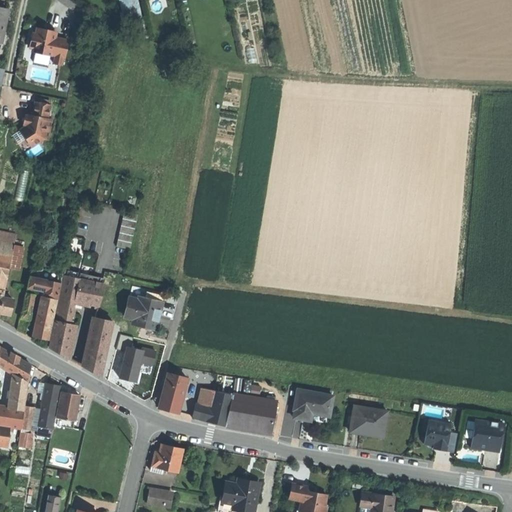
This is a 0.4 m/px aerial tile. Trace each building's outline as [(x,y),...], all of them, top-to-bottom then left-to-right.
[(121,0),(124,13),(140,9),(138,0),(121,0)] [(0,7),(0,40),(2,41),(8,9),(0,7)] [(47,30),(38,28),(37,34),(31,38),(29,48),(34,49),(33,53),(51,57),(51,54),(55,55),(54,64),(61,66),(63,58),(64,58),(68,42),(55,38),(56,32),(47,30)] [(49,106),(34,103),(32,116),(27,115),(27,117),(25,125),(25,126),(20,131),(30,147),(42,139),(47,140),(51,120),(46,120),(49,106)] [(122,217),(118,245),(134,247),(138,219),(122,217)] [(15,244),(0,240),(0,253),(13,256),(15,244)] [(24,246),(15,244),(13,256),(12,260),(21,262),(24,246)] [(13,256),(0,253),(0,278),(8,280),(12,260),(13,256)] [(65,273),(35,266),(33,277),(62,283),(65,273)] [(81,279),(66,276),(61,298),(68,299),(77,301),(81,279)] [(62,283),(33,277),(29,292),(34,293),(43,295),(57,298),(59,298),(62,283)] [(0,278),(0,287),(5,288),(7,289),(8,280),(0,278)] [(103,284),(81,279),(77,301),(88,303),(99,306),(103,284)] [(29,292),(23,320),(28,321),(34,293),(29,292)] [(15,296),(4,294),(0,311),(11,313),(15,296)] [(163,297),(146,294),(145,298),(162,302),(163,297)] [(57,298),(43,295),(41,306),(55,309),(57,298)] [(138,298),(128,296),(125,316),(134,318),(138,298)] [(145,298),(138,297),(138,298),(134,318),(133,323),(144,325),(158,327),(162,302),(145,298)] [(64,321),(68,299),(61,298),(56,320),(64,321)] [(55,309),(41,306),(35,335),(42,336),(48,337),(55,309)] [(113,321),(94,318),(90,335),(110,339),(113,321)] [(64,321),(56,320),(52,337),(50,346),(64,355),(71,322),(64,321)] [(110,339),(90,335),(83,366),(102,377),(110,339)] [(0,367),(7,371),(9,354),(0,348),(0,367)] [(21,361),(9,354),(7,371),(16,376),(28,383),(30,366),(21,361)] [(189,379),(170,374),(161,408),(170,410),(180,413),(189,379)] [(28,383),(16,376),(10,409),(23,410),(23,407),(28,383)] [(51,385),(45,384),(40,410),(39,413),(53,416),(58,386),(51,385)] [(332,395),(297,390),(293,410),(295,410),(294,418),(311,421),(312,413),(318,414),(329,416),(332,395)] [(68,394),(59,392),(55,417),(73,420),(77,395),(68,394)] [(215,393),(209,392),(206,399),(209,400),(213,401),(215,393)] [(233,396),(215,393),(213,401),(211,410),(229,415),(233,396)] [(276,401),(234,394),(233,396),(229,415),(226,427),(250,430),(271,434),(276,401)] [(213,401),(209,400),(207,409),(196,406),(193,418),(208,422),(211,410),(213,401)] [(388,411),(354,406),(349,433),(363,435),(364,430),(373,432),(384,434),(388,411)] [(23,410),(10,409),(0,407),(0,426),(8,427),(21,429),(23,410)] [(32,409),(23,407),(23,410),(21,429),(20,431),(28,432),(28,431),(32,409)] [(40,410),(32,409),(28,431),(36,432),(37,425),(39,413),(40,410)] [(229,415),(211,410),(208,422),(226,427),(229,415)] [(53,416),(39,413),(37,425),(50,428),(53,416)] [(451,423),(431,419),(428,430),(426,430),(423,443),(433,445),(437,446),(436,448),(453,451),(456,433),(449,431),(451,423)] [(502,423),(477,419),(473,440),(471,439),(470,447),(498,452),(500,437),(499,437),(500,432),(501,432),(502,423)] [(50,428),(37,425),(36,432),(49,434),(50,428)] [(8,427),(0,426),(0,445),(7,446),(8,427)] [(164,451),(157,450),(156,458),(154,466),(167,468),(181,471),(185,450),(165,446),(164,451)] [(167,468),(154,466),(153,472),(166,474),(167,468)] [(240,485),(229,483),(226,502),(236,504),(235,509),(247,511),(256,511),(262,484),(250,482),(241,480),(240,485)] [(308,487),(293,484),(290,499),(303,501),(300,511),(326,511),(328,506),(326,505),(328,496),(316,493),(308,492),(308,487)] [(169,491),(150,489),(148,504),(167,506),(173,507),(175,492),(169,491)] [(372,511),(375,494),(364,492),(361,511),(372,511)] [(394,511),(397,497),(375,494),(372,511),(394,511)] [(56,511),(59,497),(46,495),(42,511),(56,511)]
